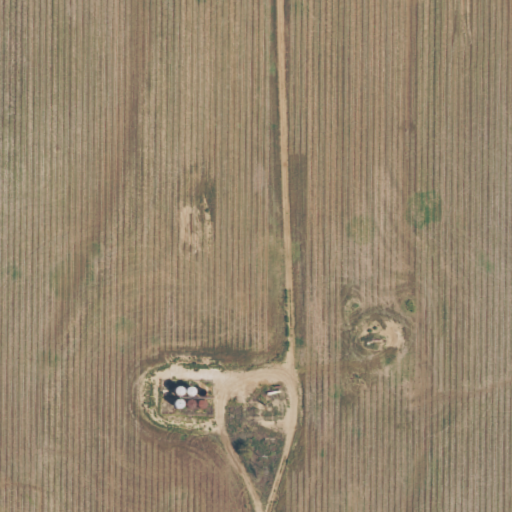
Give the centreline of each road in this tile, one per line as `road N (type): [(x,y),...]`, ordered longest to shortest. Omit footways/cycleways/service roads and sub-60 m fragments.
road 1 (residential): [(263,511),(296,328),(286,0)]
road 2 (residential): [(288,373),(511,412)]
